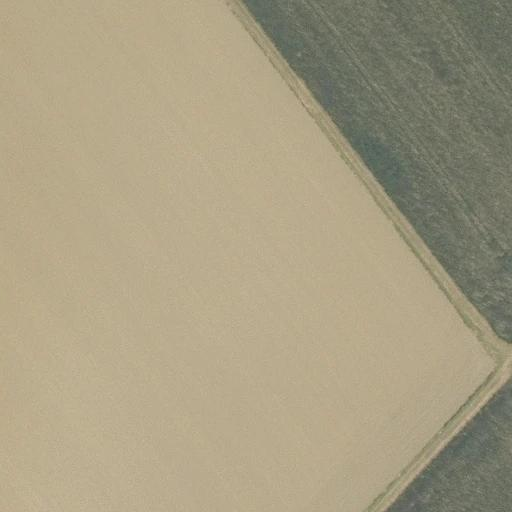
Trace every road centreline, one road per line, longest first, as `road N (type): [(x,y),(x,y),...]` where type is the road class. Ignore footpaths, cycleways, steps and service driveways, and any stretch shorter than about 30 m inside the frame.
road 1 (track): [(231,0),(511,377)]
road 2 (track): [(399,511),(511,388)]
